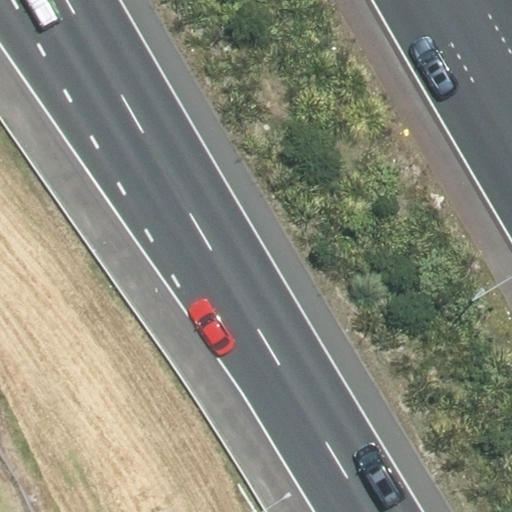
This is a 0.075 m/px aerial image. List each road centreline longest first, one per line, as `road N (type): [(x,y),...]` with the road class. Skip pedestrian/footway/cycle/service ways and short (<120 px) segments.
road 1 (motorway): [(269,359),(13,0)]
road 2 (motorway): [(269,359),(70,0)]
road 3 (motorway): [(365,511),(269,359)]
